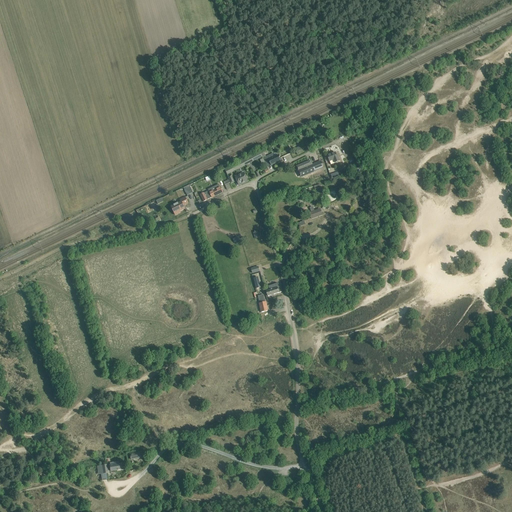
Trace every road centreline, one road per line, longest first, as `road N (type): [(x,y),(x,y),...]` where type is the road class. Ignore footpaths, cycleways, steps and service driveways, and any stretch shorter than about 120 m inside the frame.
road 1 (track): [(0,254),(511,7)]
road 2 (unclassified): [(320,511),(298,446),(295,345),(255,182)]
road 3 (track): [(117,488),(174,444),(260,465),(304,464)]
